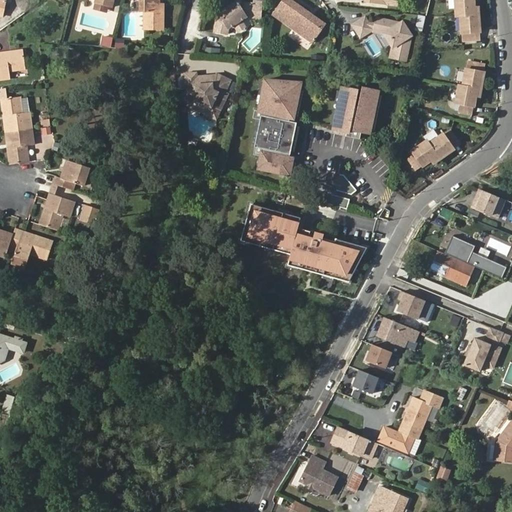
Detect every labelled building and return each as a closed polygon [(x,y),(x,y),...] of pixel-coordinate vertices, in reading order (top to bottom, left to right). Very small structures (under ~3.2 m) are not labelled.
[(97,0),(96,5),(114,9),(115,0),(97,0)] [(159,7),(159,4),(159,0),(142,0),(142,12),(146,13),(145,30),(163,31),(164,8),(159,7)] [(237,25),(243,22),(243,18),(247,16),(262,17),(264,0),(260,0),(253,0),(254,2),(244,1),(240,3),(239,1),(219,12),(222,17),(218,19),(215,31),(228,34),(230,27),(233,25),(237,25)] [(284,0),(273,16),(313,44),(326,25),(291,0),(284,0)] [(459,15),(472,14),(471,6),(470,0),(453,0),(454,15),(459,15)] [(477,32),(476,14),(472,14),(459,15),(461,41),(474,40),(473,32),(477,32)] [(365,35),(378,27),(390,30),(399,44),(396,57),(408,60),(413,36),(407,22),(407,21),(406,20),(405,20),(404,20),(404,21),(404,22),(396,20),(395,18),(380,16),(378,22),(374,21),(369,15),(357,23),(365,35)] [(421,30),(424,18),(424,15),(417,15),(414,28),(421,30)] [(245,27),(243,22),(237,25),(239,30),(245,27)] [(390,30),(378,27),(377,31),(387,33),(395,45),(392,57),(396,57),(399,44),(390,30)] [(104,37),(103,45),(111,46),(112,38),(104,37)] [(0,51),(0,77),(10,77),(9,69),(25,67),(22,49),(0,51)] [(476,88),(480,89),(482,73),(479,72),(481,64),(467,61),(463,86),(476,88)] [(185,73),(186,106),(218,120),(222,111),(220,110),(228,94),(225,92),(231,80),(218,74),(217,75),(196,77),(196,73),(185,73)] [(289,154),(296,122),(291,121),(292,118),(293,119),(301,82),(266,79),(258,110),(255,109),(253,117),(260,119),(254,146),(253,154),(260,155),(257,168),(288,175),(292,158),(287,157),(288,154),(289,154)] [(474,96),(476,88),(463,86),(459,85),(456,103),(460,104),(458,111),(471,113),(474,96)] [(373,135),(383,93),(366,89),(365,93),(362,108),(359,107),(362,92),(346,88),(336,131),(350,134),(349,138),(362,141),(364,133),(373,135)] [(3,100),(7,132),(33,129),(31,113),(22,114),(20,100),(20,98),(8,99),(3,100)] [(28,99),(20,100),(22,114),(30,113),(28,99)] [(42,127),(52,126),(51,118),(40,119),(41,127),(42,127)] [(43,138),(42,127),(41,127),(35,128),(36,139),(43,138)] [(448,127),(427,142),(434,153),(437,156),(452,146),(449,142),(456,138),(448,127)] [(11,164),(28,163),(26,145),(34,144),(33,129),(7,132),(11,164)] [(427,142),(425,138),(411,149),(413,152),(407,156),(415,167),(430,156),(434,153),(427,142)] [(458,141),(456,138),(449,142),(452,146),(458,141)] [(59,185),(73,189),(75,182),(84,185),(90,167),(68,160),(62,178),(57,176),(54,183),(59,185)] [(344,174),(340,173),(336,189),(351,193),(356,189),(344,174)] [(498,218),(506,200),(480,189),(472,207),(498,218)] [(69,216),(75,201),(55,195),(51,193),(48,202),(41,224),(58,229),(63,214),(69,216)] [(345,208),(348,198),(330,193),(327,203),(345,208)] [(299,216),(249,202),(239,240),(289,254),(286,264),(348,282),(366,246),(334,237),(333,240),(321,237),(322,234),(296,227),(299,216)] [(98,209),(83,204),(81,211),(95,216),(98,209)] [(440,248),(447,232),(430,224),(423,240),(440,248)] [(15,229),(14,234),(10,246),(17,248),(13,259),(12,263),(26,267),(31,253),(48,258),(53,241),(15,229)] [(10,246),(14,234),(0,230),(0,254),(6,257),(10,246)] [(474,245),(452,236),(445,252),(467,262),(474,245)] [(10,246),(6,257),(13,259),(17,248),(10,246)] [(447,274),(467,283),(475,267),(474,267),(441,252),(436,263),(449,269),(447,274)] [(508,269),(472,252),(467,262),(475,265),(474,267),(475,267),(504,280),(508,269)] [(416,319),(423,301),(401,291),(397,298),(401,300),(396,310),(416,319)] [(429,324),(434,304),(426,302),(421,322),(429,324)] [(416,339),(420,329),(386,315),(380,333),(406,344),(409,336),(416,339)] [(461,320),(454,317),(451,326),(457,328),(461,320)] [(498,345),(503,333),(499,331),(489,327),(484,339),(498,345)] [(0,364),(8,361),(11,349),(16,350),(18,341),(1,336),(2,333),(0,332),(0,364)] [(486,366),(490,356),(495,359),(499,349),(474,338),(462,364),(478,371),(482,364),(486,366)] [(29,344),(18,341),(16,350),(26,353),(29,344)] [(454,344),(448,342),(445,348),(451,351),(454,344)] [(384,369),(390,353),(371,345),(364,362),(384,369)] [(372,369),(364,366),(362,372),(370,376),(372,369)] [(371,396),(377,379),(358,372),(352,388),(371,396)] [(462,401),(467,390),(460,387),(455,398),(462,401)] [(415,396),(401,430),(419,438),(434,404),(440,407),(444,397),(426,389),(422,399),(415,396)] [(352,393),(350,399),(356,402),(358,396),(352,393)] [(7,394),(2,411),(10,414),(15,397),(7,394)] [(496,461),(511,463),(511,424),(499,442),(496,461)] [(371,457),(378,441),(340,425),(334,441),(351,449),(356,451),(371,457)] [(325,462),(312,456),(300,479),(307,483),(312,486),(329,495),(337,478),(321,469),(325,462)] [(448,466),(438,463),(434,474),(443,478),(448,466)] [(356,493),(364,476),(361,474),(363,470),(356,467),(347,489),(356,493)] [(419,482),(415,490),(423,494),(427,485),(419,482)] [(447,485),(439,482),(437,490),(444,493),(447,485)] [(368,511),(401,511),(408,498),(380,486),(368,511)] [(309,511),(311,507),(296,499),(292,508),(299,511),(309,511)]
